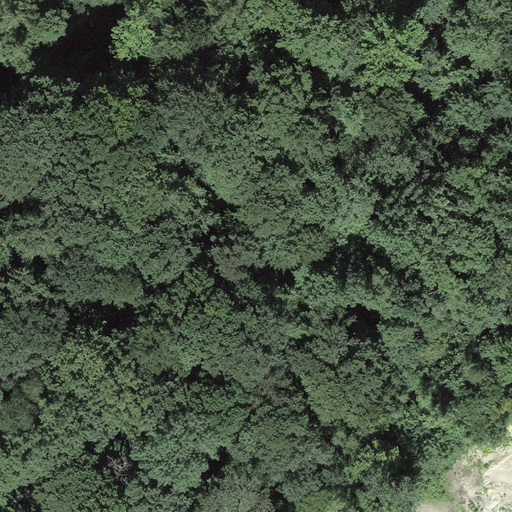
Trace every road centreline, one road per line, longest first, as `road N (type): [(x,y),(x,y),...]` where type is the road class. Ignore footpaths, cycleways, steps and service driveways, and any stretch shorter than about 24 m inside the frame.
road 1 (track): [(0,356),(230,410),(342,511)]
road 2 (track): [(98,0),(0,128)]
road 3 (track): [(511,61),(367,0)]
